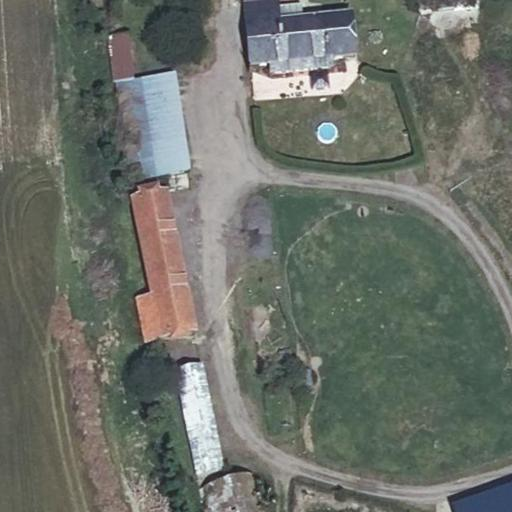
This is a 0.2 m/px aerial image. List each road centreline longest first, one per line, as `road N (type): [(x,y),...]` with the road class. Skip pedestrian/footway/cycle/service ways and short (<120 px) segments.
road 1 (track): [(233,78),(244,152),(269,179),(395,195),(461,225),(511,311)]
road 2 (unknown): [(511,473),(426,504),(334,480)]
